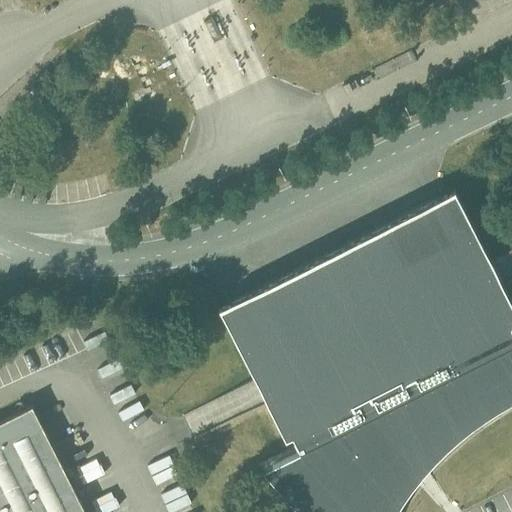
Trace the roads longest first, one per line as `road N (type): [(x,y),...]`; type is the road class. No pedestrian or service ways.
road 1 (unclassified): [(0,248),(59,261),(187,244),(511,97)]
road 2 (unknown): [(200,0),(259,144)]
